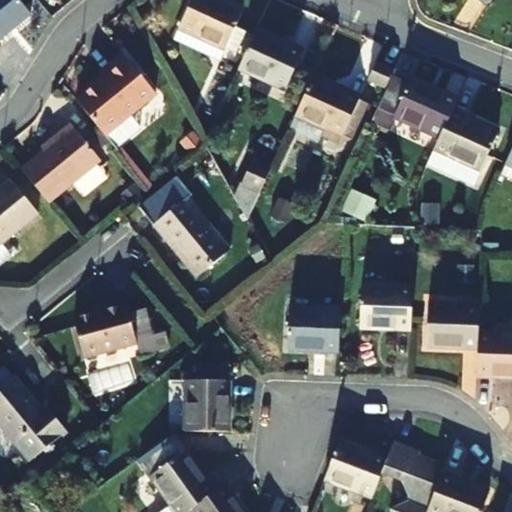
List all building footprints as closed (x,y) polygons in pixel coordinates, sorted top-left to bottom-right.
[(0,0),(0,37),(30,14),(19,0),(0,0)] [(241,11),(217,0),(191,0),(178,28),(224,49),(241,11)] [(302,51),(256,30),(238,67),(284,88),(302,51)] [(155,97),(123,56),(99,76),(103,80),(76,102),(105,137),(155,97)] [(390,71),(376,64),(368,80),(384,87),(390,71)] [(358,98),(313,77),(296,113),(341,135),(357,100),(358,98)] [(439,137),(450,112),(457,98),(411,78),(393,116),(439,137)] [(368,105),(357,100),(341,135),(296,113),(288,130),(316,142),(320,136),(335,144),(351,139),(368,105)] [(496,133),(450,112),(439,137),(433,149),(479,170),(496,133)] [(99,160),(70,124),(57,135),(60,138),(20,170),(47,203),(99,160)] [(511,146),(500,174),(511,179),(511,146)] [(252,210),(266,170),(247,163),(233,203),(252,210)] [(38,217),(9,181),(0,188),(0,269),(12,259),(2,247),(38,217)] [(365,217),(373,196),(352,188),(343,208),(365,217)] [(229,248),(184,196),(153,222),(197,276),(229,248)] [(412,288),(362,286),(360,327),(411,329),(412,288)] [(130,346),(121,301),(102,305),(103,309),(68,317),(77,358),(130,346)] [(477,348),(477,333),(478,307),(428,306),(426,346),(477,348)] [(340,309),(289,308),(287,349),(339,350),(340,309)] [(511,334),(477,333),(477,348),(476,375),(511,375),(511,334)] [(37,412),(9,378),(0,385),(0,430),(26,462),(63,431),(43,407),(37,412)] [(229,381),(188,380),(186,431),(229,432),(229,381)] [(176,511),(187,511),(189,510),(215,492),(173,434),(138,459),(176,511)] [(381,474),(387,457),(340,439),(324,478),(372,496),(381,474)] [(392,444),(387,457),(381,474),(400,481),(409,499),(388,510),(388,511),(425,511),(441,474),(443,469),(417,458),(418,453),(392,444)] [(441,474),(425,511),(479,511),(487,491),(441,474)] [(215,492),(189,510),(190,511),(242,511),(224,485),(215,492)]
